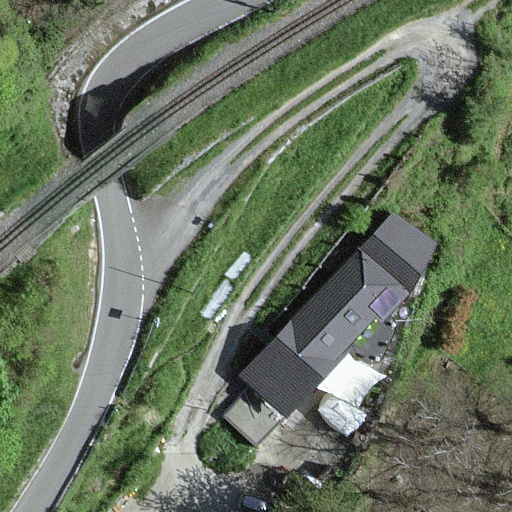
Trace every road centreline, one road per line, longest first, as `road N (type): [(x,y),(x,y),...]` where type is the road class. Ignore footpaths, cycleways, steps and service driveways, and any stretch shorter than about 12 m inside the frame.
road 1 (track): [(173,476),(228,335),(277,258),(423,94),(426,56),(411,50),(363,68),(295,110),(236,155),(120,280)]
road 2 (tertiary): [(230,0),(147,44),(103,99),(120,306),(79,426),(30,511)]
road 3 (unknown): [(113,192),(317,26),(371,10),(393,15),(405,30),(404,53)]
